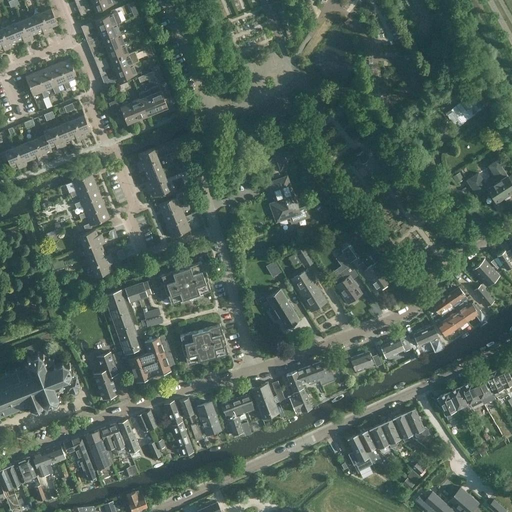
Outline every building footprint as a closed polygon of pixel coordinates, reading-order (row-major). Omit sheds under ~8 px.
[(116,0),(93,0),(92,1),(96,11),(117,2),(116,0)] [(41,12),(49,32),(53,30),(52,26),(58,24),(51,8),(41,12)] [(31,16),(37,32),(43,30),(44,34),(49,32),(41,12),(31,16)] [(99,31),(117,24),(112,13),(95,20),(99,31)] [(37,32),(31,16),(21,20),(29,40),(33,38),(32,35),(37,32)] [(11,24),(17,40),(23,38),(24,42),(29,40),(21,20),(11,24)] [(17,40),(11,24),(1,28),(9,48),(13,46),(12,43),(17,40)] [(103,40),(120,33),(117,24),(99,31),(101,34),(100,34),(101,38),(102,37),(103,40)] [(0,47),(3,46),(4,50),(9,48),(1,28),(0,28),(0,47)] [(107,50),(125,44),(120,33),(103,40),(107,50)] [(112,61),(129,54),(125,44),(107,50),(112,61)] [(115,71),(133,63),(129,54),(112,61),(115,71)] [(58,63),(66,82),(68,81),(74,78),(77,84),(81,82),(79,76),(77,77),(69,58),(58,63)] [(55,86),(57,85),(63,83),(66,89),(70,87),(68,81),(66,82),(58,63),(47,67),(55,86)] [(133,63),(115,71),(120,80),(137,73),(133,63)] [(55,86),(47,67),(36,72),(44,91),(46,90),(52,87),(55,93),(59,91),(57,85),(55,86)] [(143,75),(145,80),(155,76),(153,70),(143,75)] [(49,96),(48,93),(46,90),(44,91),(36,72),(25,76),(33,95),(42,92),(44,98),(49,96)] [(475,87),(477,89),(483,98),(492,90),(485,80),(475,87)] [(151,94),(157,111),(168,107),(161,89),(151,94)] [(488,103),(483,98),(476,89),(446,113),(457,127),(488,103)] [(157,111),(151,94),(140,98),(147,115),(157,111)] [(137,119),(130,102),(128,97),(120,101),(119,98),(109,102),(112,110),(116,108),(120,119),(124,117),(127,123),(137,119)] [(147,115),(140,98),(130,102),(137,119),(147,115)] [(273,125),(289,112),(278,99),(262,111),(273,125)] [(74,119),(82,138),(86,137),(85,133),(91,131),(84,114),(74,119)] [(82,138),(74,119),(64,123),(70,139),(76,137),(77,140),(82,138)] [(70,139),(64,123),(54,127),(62,147),(66,145),(65,141),(70,139)] [(43,131),(45,135),(50,147),(51,147),(56,145),(57,148),(62,147),(54,127),(43,131)] [(43,158),(48,156),(46,153),(52,150),(51,147),(50,147),(45,135),(35,139),(43,158)] [(25,143),(32,159),(37,156),(39,160),(43,158),(35,139),(25,143)] [(15,147),(23,166),(28,165),(26,161),(32,159),(25,143),(15,147)] [(23,166),(15,147),(1,152),(5,161),(8,159),(11,167),(17,165),(19,168),(23,166)] [(139,166),(158,158),(154,148),(138,154),(141,160),(137,162),(139,166)] [(356,155),(363,164),(369,159),(362,151),(356,155)] [(277,157),(282,170),(289,167),(285,154),(277,157)] [(158,158),(139,166),(141,171),(144,169),(146,175),(163,168),(158,158)] [(511,173),(508,176),(497,160),(489,166),(497,178),(486,185),(478,173),(467,180),(477,195),(487,188),(496,201),(503,196),(505,199),(510,196),(508,193),(511,190),(511,173)] [(163,168),(146,175),(149,180),(145,182),(147,186),(167,178),(163,168)] [(77,192),(96,184),(92,173),(73,181),(76,190),(70,192),(72,197),(78,194),(77,192)] [(291,223),(309,217),(305,205),(298,208),(287,176),(270,182),(277,201),(271,204),(277,221),(289,217),(291,223)] [(167,178),(147,186),(149,191),(152,189),(155,195),(162,192),(164,196),(172,192),(167,178)] [(77,207),(83,205),(82,203),(101,195),(96,184),(77,192),(78,194),(81,201),(75,203),(77,207)] [(182,207),(181,205),(178,199),(184,196),(183,192),(176,194),(177,196),(158,204),(163,215),(182,207)] [(82,203),(83,205),(85,212),(79,214),(81,219),(87,216),(86,214),(105,206),(101,195),(82,203)] [(182,207),(163,215),(167,226),(186,218),(185,216),(183,210),(189,207),(187,203),(181,205),(182,207)] [(91,225),(110,217),(105,206),(86,214),(87,216),(90,222),(84,225),(86,229),(92,227),(91,225)] [(186,218),(167,226),(171,237),(190,229),(187,220),(193,218),(191,214),(185,216),(186,218)] [(84,245),(103,237),(102,233),(98,234),(96,229),(79,235),(84,245)] [(103,237),(84,245),(88,255),(104,249),(102,243),(105,242),(103,237)] [(305,266),(314,261),(305,246),(296,251),(296,252),(303,262),(305,266)] [(350,262),(357,257),(348,246),(342,250),(350,262)] [(104,249),(88,255),(92,266),(111,258),(110,253),(106,254),(104,249)] [(498,268),(503,264),(507,270),(511,266),(511,250),(511,249),(507,252),(505,249),(497,255),(498,257),(493,260),(498,268)] [(303,262),(296,252),(288,256),(295,267),(303,262)] [(111,258),(92,266),(96,276),(112,269),(110,263),(113,262),(111,258)] [(488,285),(500,275),(485,258),(473,269),(488,285)] [(273,275),(282,270),(275,259),(266,264),(273,275)] [(172,303),(189,297),(211,289),(201,261),(162,275),(172,303)] [(376,290),(391,279),(378,261),(370,267),(367,266),(363,261),(358,265),(376,290)] [(336,285),(348,303),(362,292),(352,278),(358,274),(351,264),(340,271),(335,275),(340,282),(336,285)] [(311,310),(327,301),(308,268),(292,278),(311,310)] [(147,294),(148,294),(151,293),(147,281),(143,283),(143,282),(125,288),(126,288),(121,290),(121,289),(105,295),(126,353),(128,352),(142,347),(141,346),(142,346),(141,346),(146,344),(145,341),(140,342),(125,300),(129,299),(130,301),(148,295),(147,294)] [(475,290),(488,305),(495,300),(481,284),(475,290)] [(446,296),(452,304),(458,300),(460,303),(467,298),(465,295),(459,287),(446,296)] [(281,288),(267,296),(273,308),(270,310),(275,320),(279,317),(286,328),(301,319),(281,288)] [(452,304),(446,296),(433,305),(439,313),(440,312),(442,315),(449,311),(446,308),(452,304)] [(457,305),(468,320),(479,313),(472,302),(467,306),(463,301),(457,305)] [(449,317),(457,328),(468,320),(457,305),(455,307),(458,311),(449,317)] [(159,308),(157,309),(144,312),(145,318),(161,313),(159,308)] [(146,320),(148,326),(163,322),(162,316),(146,320)] [(457,328),(449,317),(442,322),(439,319),(436,321),(446,335),(457,328)] [(188,363),(206,358),(208,358),(228,352),(221,324),(180,335),(188,363)] [(435,351),(443,347),(438,336),(439,336),(434,325),(414,334),(419,345),(429,340),(435,351)] [(164,334),(145,341),(146,344),(141,346),(142,346),(141,346),(142,347),(128,352),(130,357),(129,358),(137,381),(171,369),(170,366),(175,364),(164,334)] [(387,357),(404,349),(404,350),(412,347),(411,347),(412,347),(414,349),(418,347),(414,337),(411,339),(408,334),(406,335),(406,334),(382,345),(387,357)] [(71,390),(71,392),(72,393),(74,394),(75,394),(77,393),(78,393),(78,392),(79,390),(79,389),(78,387),(80,386),(82,387),(82,386),(81,385),(77,376),(78,375),(77,374),(76,372),(77,372),(76,371),(75,372),(74,371),(74,370),(72,370),(69,365),(71,363),(70,362),(68,363),(63,361),(63,359),(61,359),(61,361),(55,363),(54,362),(53,359),(54,358),(53,357),(52,358),(50,357),(50,355),(49,355),(48,355),(45,353),(43,352),(43,353),(39,342),(25,347),(27,352),(26,352),(27,354),(26,355),(27,357),(26,360),(24,360),(24,362),(26,362),(27,364),(17,367),(16,365),(15,366),(15,368),(7,371),(6,370),(4,370),(5,372),(0,373),(0,417),(0,416),(0,415),(9,412),(9,414),(11,413),(10,411),(19,408),(20,410),(21,409),(21,407),(30,404),(30,406),(29,407),(30,408),(32,407),(35,408),(35,410),(37,411),(37,410),(37,409),(40,408),(41,408),(44,409),(46,408),(47,406),(47,405),(48,404),(56,401),(57,403),(59,401),(57,400),(59,397),(61,397),(61,395),(59,395),(57,392),(59,391),(61,390),(62,391),(67,389),(67,390),(67,392),(68,392),(68,391),(71,390)] [(111,375),(118,372),(111,351),(98,356),(102,370),(95,373),(103,398),(117,393),(111,375)] [(356,369),(374,363),(369,351),(351,357),(356,369)] [(377,366),(382,363),(378,354),(373,356),(377,366)] [(304,368),(308,380),(326,374),(321,361),(304,368)] [(498,368),(509,391),(511,389),(511,368),(509,363),(498,368)] [(308,380),(304,368),(287,374),(294,390),(303,386),(302,382),(308,380)] [(509,391),(498,368),(487,373),(497,396),(503,393),(504,394),(509,391)] [(474,379),(485,403),(490,400),(496,397),(485,374),(474,379)] [(485,403),(474,379),(463,385),(474,407),(480,405),(485,403)] [(278,380),(272,382),(280,403),(286,400),(278,380)] [(279,412),(268,381),(251,387),(263,418),(279,412)] [(450,391),(461,414),(466,411),(472,408),(462,385),(450,391)] [(303,386),(294,390),(296,395),(292,397),(298,411),(302,409),(303,411),(312,407),(303,386)] [(461,414),(450,391),(439,396),(448,414),(450,419),(456,416),(461,414)] [(240,396),(246,412),(255,408),(250,393),(240,396)] [(190,414),(193,423),(191,424),(196,439),(203,437),(203,435),(199,426),(189,396),(179,400),(185,416),(190,414)] [(231,400),(236,415),(238,414),(246,412),(240,396),(231,400)] [(194,451),(176,401),(175,399),(164,403),(183,455),(194,451)] [(236,415),(231,400),(222,403),(227,418),(228,418),(236,415)] [(204,424),(199,426),(203,435),(221,428),(211,401),(198,406),(204,424)] [(425,426),(424,427),(415,407),(404,412),(415,437),(416,437),(417,436),(418,438),(429,432),(427,427),(425,426)] [(150,429),(158,425),(151,409),(143,412),(150,429)] [(150,429),(143,412),(138,415),(145,431),(150,429)] [(415,437),(404,412),(393,417),(402,437),(405,441),(411,438),(409,434),(411,433),(413,438),(415,437)] [(228,418),(233,434),(244,430),(241,423),(238,414),(236,415),(228,418)] [(128,418),(118,422),(127,443),(130,452),(140,449),(128,418)] [(380,423),(392,447),(394,446),(392,441),(401,437),(392,418),(380,423)] [(125,452),(127,449),(124,442),(117,422),(108,426),(116,445),(115,446),(118,455),(125,452)] [(392,447),(380,423),(370,428),(378,447),(383,453),(390,450),(389,448),(392,447)] [(108,449),(115,446),(116,445),(108,426),(101,429),(108,449)] [(116,473),(108,449),(101,429),(84,435),(87,444),(87,445),(92,459),(96,470),(98,475),(99,479),(116,473)] [(367,429),(358,433),(372,463),(380,459),(378,454),(376,455),(372,448),(375,446),(367,429)] [(358,433),(348,438),(354,450),(348,453),(353,464),(356,463),(358,469),(372,463),(358,433)] [(87,444),(84,435),(65,442),(68,452),(76,448),(88,479),(98,475),(96,470),(92,459),(87,445),(87,444)] [(155,441),(158,449),(164,447),(161,439),(155,441)] [(158,449),(155,441),(148,444),(154,459),(161,456),(158,449)] [(51,447),(56,462),(66,458),(61,444),(51,447)] [(42,451),(47,465),(49,472),(53,471),(50,464),(56,462),(51,447),(42,451)] [(47,465),(42,451),(32,455),(37,469),(43,466),(45,472),(44,472),(46,480),(52,478),(49,472),(47,465)] [(15,461),(18,468),(23,481),(37,475),(30,455),(15,461)] [(414,466),(421,473),(428,465),(421,459),(414,466)] [(5,466),(12,485),(23,481),(18,468),(15,461),(14,462),(5,466)] [(68,474),(64,463),(57,465),(61,477),(68,474)] [(10,508),(20,505),(15,492),(9,495),(7,487),(12,485),(5,466),(0,468),(0,481),(6,496),(10,508)] [(123,468),(126,476),(131,474),(129,467),(123,468)] [(408,475),(414,480),(419,475),(413,469),(408,475)] [(408,477),(403,483),(410,489),(412,486),(415,483),(408,477)] [(34,487),(40,501),(46,498),(40,484),(34,487)] [(422,492),(416,498),(428,509),(431,505),(438,511),(446,511),(454,504),(462,511),(469,511),(475,505),(476,506),(479,503),(461,487),(458,490),(459,491),(454,498),(452,497),(449,500),(451,501),(448,504),(433,491),(427,497),(422,492)] [(127,494),(129,502),(132,511),(141,509),(140,507),(147,504),(143,494),(136,497),(134,492),(127,494)] [(196,500),(198,506),(216,499),(213,493),(196,500)] [(494,499),(489,505),(496,511),(504,511),(507,510),(494,499)] [(105,503),(108,511),(115,511),(111,500),(105,503)] [(223,511),(221,510),(217,501),(198,509),(199,511),(223,511)]
